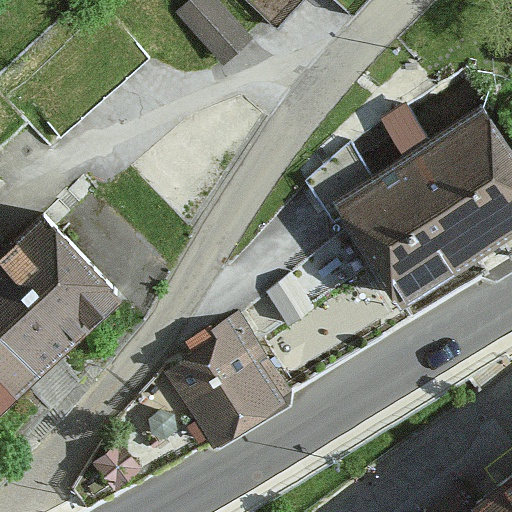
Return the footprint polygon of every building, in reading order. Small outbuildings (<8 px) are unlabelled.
[(219,0),(186,0),(175,11),(224,60),(253,32),(219,0)] [(354,209),(419,320),(511,256),(511,143),(488,104),(354,209)] [(0,388),(114,286),(45,209),(0,249),(0,388)] [(242,325),(173,374),(222,452),(291,404),(242,325)] [(511,511),(511,481),(471,511),(511,511)]
